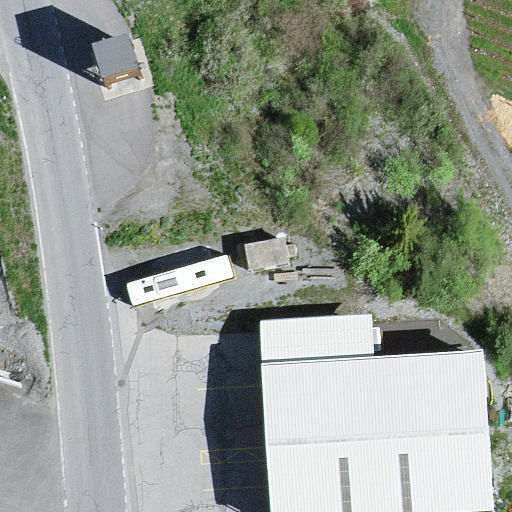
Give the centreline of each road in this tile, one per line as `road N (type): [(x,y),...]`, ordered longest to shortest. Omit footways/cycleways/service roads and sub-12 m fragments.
road 1 (tertiary): [(96,511),(61,184),(22,0)]
road 2 (track): [(440,0),(441,43),(511,180)]
